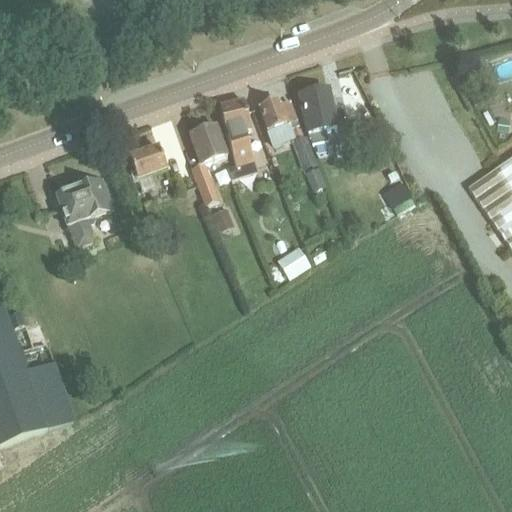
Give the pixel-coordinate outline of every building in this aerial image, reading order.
[(93,51),(89,53),(91,61),(104,57),(101,48),(93,51)] [(31,64),(26,51),(16,55),(21,68),(30,64),(31,64)] [(347,71),(328,76),(338,116),(356,112),(347,71)] [(301,100),(308,132),(309,137),(310,136),(313,149),(329,145),(327,134),(337,132),(328,94),(301,100)] [(316,171),(315,172),(291,106),(281,109),(279,104),(259,111),(274,151),(292,145),(305,179),(305,178),(312,195),(323,190),(316,171)] [(220,111),(227,139),(236,170),(227,173),(232,185),(250,180),(247,168),(254,166),(245,136),(251,134),(244,105),(220,111)] [(510,124),(498,122),(496,135),(508,137),(510,124)] [(220,206),(206,169),(227,161),(216,130),(190,140),(201,171),(192,174),(207,211),(220,206)] [(159,152),(130,162),(138,185),(140,184),(155,179),(167,175),(159,152)] [(511,246),(511,163),(473,190),(511,246)] [(176,199),(185,195),(179,179),(170,182),(176,199)] [(113,216),(103,186),(95,188),(89,183),(80,187),(79,194),(57,202),(68,232),(75,229),(83,251),(96,246),(90,231),(96,229),(94,223),(113,216)] [(416,209),(415,206),(406,190),(387,201),(396,218),(397,220),(416,209)] [(152,226),(163,222),(156,203),(145,208),(152,226)] [(226,212),(211,218),(218,236),(232,230),(226,212)] [(300,255),(279,268),(289,284),(310,270),(300,255)] [(0,453),(31,443),(76,426),(54,367),(27,377),(12,338),(27,332),(22,319),(7,324),(0,302),(0,453)]
